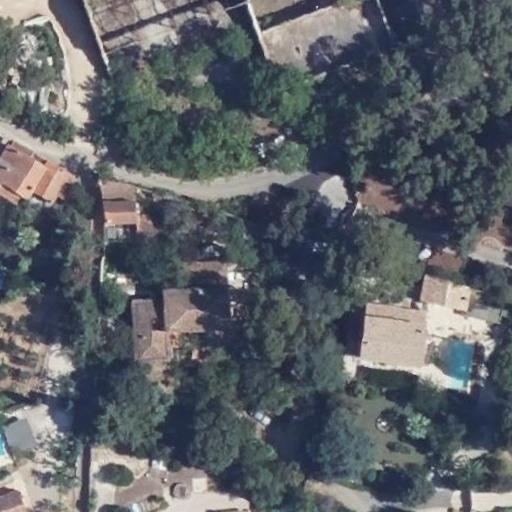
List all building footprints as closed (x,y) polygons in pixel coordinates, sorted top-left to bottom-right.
[(367,0),(362,1),(370,49),(388,47),(379,0),(367,0)] [(74,182),(67,175),(57,162),(31,146),(11,135),(0,153),(0,191),(22,205),(29,191),(51,203),(55,196),(65,201),(67,198),(65,197),(74,182)] [(210,160),(216,175),(236,167),(231,152),(210,160)] [(131,193),(98,191),(102,214),(103,223),(103,233),(135,233),(137,258),(156,257),(156,229),(142,228),(141,210),(135,209),(134,194),(131,193)] [(182,208),(153,200),(154,212),(179,220),(182,208)] [(88,214),(74,213),(72,235),(86,236),(88,214)] [(278,237),(249,227),(244,245),(282,257),(311,266),(316,249),(278,237)] [(391,286),(395,274),(380,269),(377,280),(391,286)] [(166,342),(227,338),(224,273),(185,275),(184,299),(162,300),(161,310),(133,311),(134,371),(167,371),(166,342)] [(511,314),(506,312),(426,285),(422,313),(464,319),(463,326),(496,337),(501,326),(511,329),(511,314)] [(418,378),(426,327),(370,317),(362,369),(418,378)] [(10,454),(34,448),(26,418),(2,424),(10,454)] [(0,511),(26,511),(19,488),(0,494),(0,511)]
